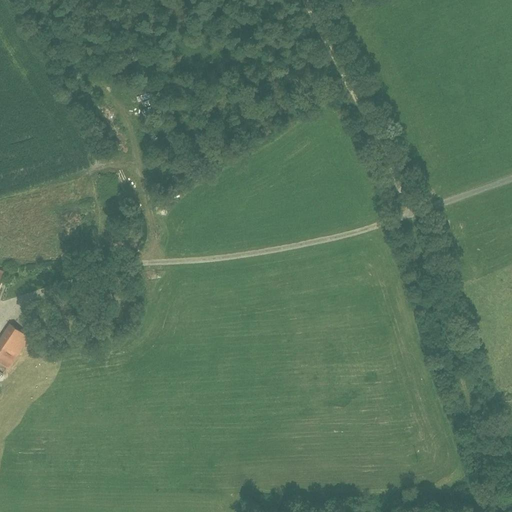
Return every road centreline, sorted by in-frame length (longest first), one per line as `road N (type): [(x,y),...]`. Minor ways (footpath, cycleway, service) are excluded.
road 1 (residential): [(0,330),(28,296),(92,274),(350,235)]
road 2 (track): [(397,219),(299,0)]
road 3 (residential): [(511,178),(350,235)]
